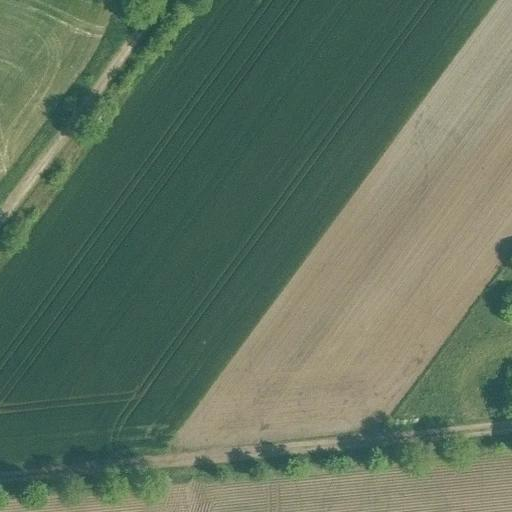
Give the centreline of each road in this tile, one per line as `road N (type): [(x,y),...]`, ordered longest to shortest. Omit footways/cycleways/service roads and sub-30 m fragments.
road 1 (residential): [(0,480),(511,430)]
road 2 (track): [(0,206),(148,0)]
